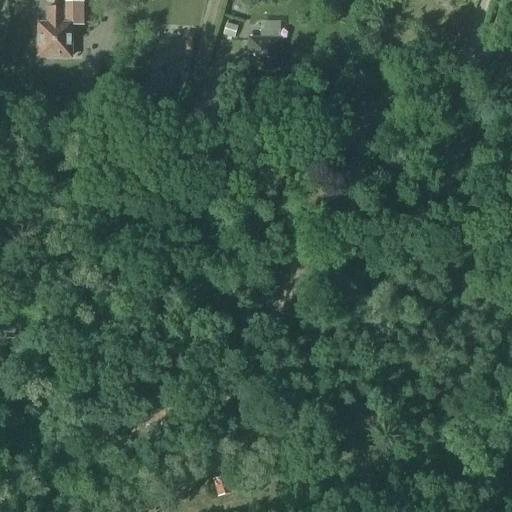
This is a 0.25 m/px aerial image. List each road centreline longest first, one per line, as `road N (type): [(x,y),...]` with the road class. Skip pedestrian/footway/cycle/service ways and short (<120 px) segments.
road 1 (unclassified): [(0,130),(273,135),(327,128),(511,54)]
road 2 (track): [(327,128),(214,465),(296,455),(326,483),(339,511)]
